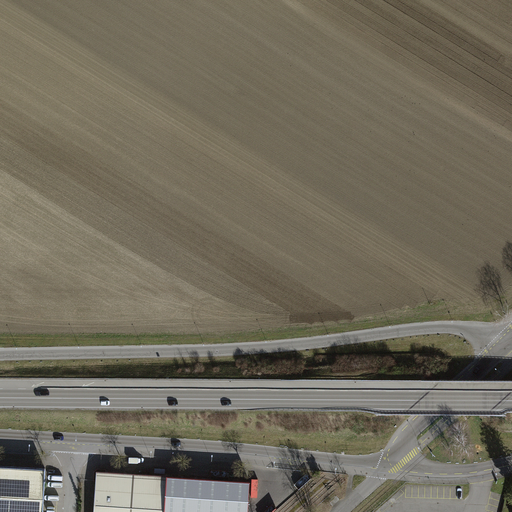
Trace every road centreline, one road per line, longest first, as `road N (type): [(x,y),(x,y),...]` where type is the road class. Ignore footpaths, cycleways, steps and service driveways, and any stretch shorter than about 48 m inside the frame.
road 1 (tertiary): [(511,331),(446,326),(222,350),(0,355)]
road 2 (primary): [(511,395),(0,397)]
road 3 (tertiary): [(0,434),(396,459)]
road 4 (unclassified): [(396,459),(413,429),(511,338)]
